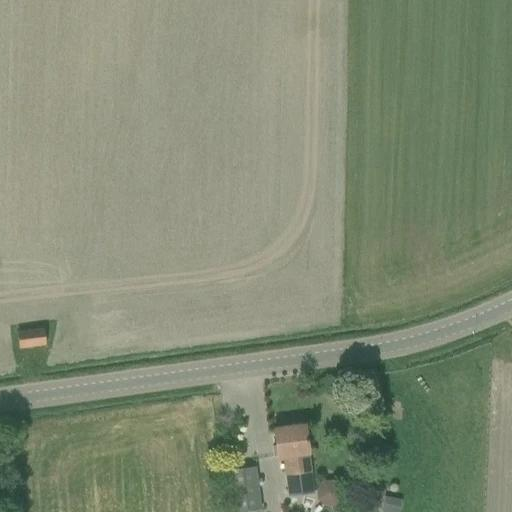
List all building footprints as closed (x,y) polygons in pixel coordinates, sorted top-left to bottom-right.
[(42,329),(15,332),(17,348),(44,344),(42,329)] [(272,428),(274,448),(276,457),(282,456),(287,495),(311,492),(303,424),(272,428)] [(227,470),(232,511),(238,511),(258,509),(252,466),(227,470)] [(335,504),(336,481),(317,480),(316,503),(335,504)] [(397,511),(400,501),(383,497),(380,511),(379,511),(397,511)]
